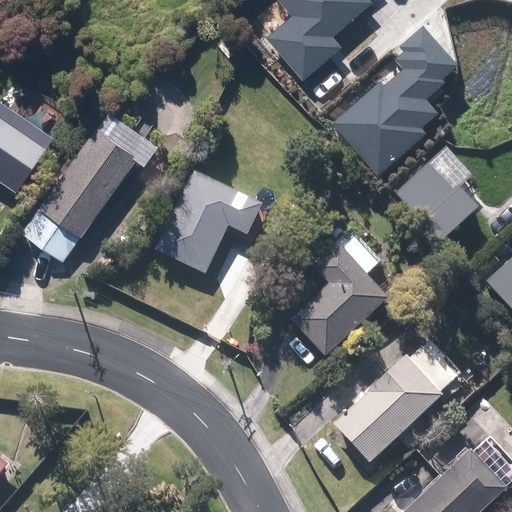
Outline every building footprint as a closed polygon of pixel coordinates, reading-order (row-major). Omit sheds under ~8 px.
[(0,72),(0,169),(24,186),(59,136),(9,100),(22,81),(3,68),(0,72)] [(47,208),(36,224),(75,250),(85,236),(143,156),(103,128),(48,206),(47,208)] [(434,162),(397,195),(442,245),(482,208),(462,185),(473,174),(448,148),(434,162)] [(299,323),(331,360),(397,302),(373,275),(385,264),(358,234),(345,247),(347,249),(322,271),(337,289),(299,323)] [(511,262),(489,282),(511,308),(511,262)] [(343,426),(376,464),(452,400),(449,397),(461,387),(431,351),(343,426)] [(0,479),(14,462),(0,450),(0,479)] [(414,511),(492,511),(511,495),(511,489),(481,454),(414,511)]
